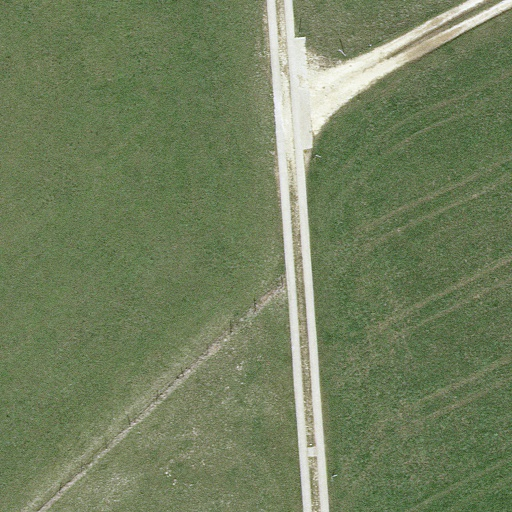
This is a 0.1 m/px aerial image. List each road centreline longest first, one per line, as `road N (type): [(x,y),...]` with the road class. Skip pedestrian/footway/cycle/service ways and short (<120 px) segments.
road 1 (track): [(322,511),(287,0)]
road 2 (track): [(297,139),(396,59),(511,2)]
